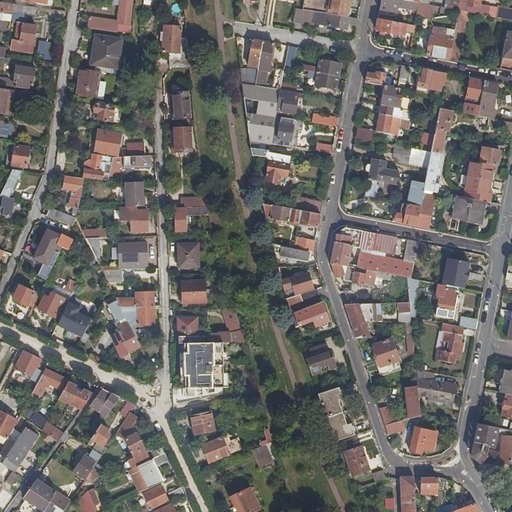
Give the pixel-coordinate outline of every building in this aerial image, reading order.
[(87,29),(130,34),(135,0),(121,0),(118,23),(84,17),(84,21),(88,22),(87,29)] [(304,0),(302,10),(349,18),(351,0),(304,0)] [(394,0),(380,0),(378,12),(390,14),(392,6),(398,7),(399,1),(394,0)] [(445,0),(444,10),(458,12),(460,0),(445,0)] [(467,0),(466,7),(479,9),(481,0),(467,0)] [(0,12),(3,13),(13,14),(13,12),(14,5),(0,2),(0,12)] [(40,16),(42,9),(14,5),(13,12),(40,16)] [(429,8),(429,7),(419,5),(417,16),(416,19),(429,22),(432,9),(429,8)] [(465,14),(467,14),(478,16),(479,9),(466,7),(465,14)] [(358,26),(359,20),(349,18),(302,10),(296,9),(294,22),(314,26),(315,23),(348,30),(349,24),(358,26)] [(498,20),(511,22),(511,16),(511,14),(499,11),(498,20)] [(448,61),(458,63),(467,14),(465,14),(458,12),(454,32),(448,61)] [(3,13),(1,22),(11,23),(13,14),(3,13)] [(399,18),(398,24),(406,26),(415,28),(416,19),(417,16),(408,15),(408,20),(399,18)] [(1,22),(0,21),(0,30),(10,31),(11,23),(1,22)] [(377,21),(375,31),(404,37),(406,26),(398,24),(377,21)] [(40,27),(28,25),(24,52),(36,53),(40,27)] [(170,54),(169,62),(170,69),(190,68),(188,46),(181,46),(182,29),(164,27),(163,54),(170,54)] [(427,57),(448,61),(454,32),(446,31),(446,32),(445,36),(442,36),(441,38),(431,36),(427,57)] [(511,34),(506,33),(499,71),(511,73),(511,34)] [(96,66),(116,69),(121,41),(96,37),(91,65),(96,66)] [(263,40),(251,38),(247,65),(259,66),(263,40)] [(259,66),(258,70),(256,85),(264,87),(268,64),(271,64),(275,43),(263,40),(259,66)] [(293,69),(297,46),(289,45),(285,67),(285,68),(293,69)] [(310,72),(339,78),(341,63),(321,60),(319,67),(303,65),(302,71),(310,72)] [(0,85),(27,90),(28,86),(31,86),(34,67),(15,64),(12,80),(5,79),(6,77),(0,76),(0,85)] [(285,68),(285,67),(278,65),(274,89),(281,90),(282,82),(285,68)] [(100,73),(115,75),(116,69),(96,66),(95,72),(100,73)] [(415,74),(416,69),(401,66),(400,70),(398,82),(397,88),(404,90),(408,72),(415,74)] [(240,67),(242,83),(256,85),(258,70),(240,67)] [(95,72),(80,70),(76,97),(96,100),(100,73),(95,72)] [(434,72),(425,70),(423,79),(419,79),(416,92),(429,95),(430,90),(434,72)] [(337,89),(339,78),(310,72),(309,77),(317,78),(316,85),(337,89)] [(442,74),(434,72),(430,90),(439,91),(439,89),(441,90),(442,86),(440,86),(442,74)] [(377,75),(369,73),(367,83),(383,86),(385,74),(378,73),(377,75)] [(485,82),(470,79),(467,99),(481,101),(485,82)] [(298,85),(282,82),(281,90),(297,93),(298,85)] [(499,85),(485,82),(481,101),(479,117),(489,119),(496,120),(497,111),(495,111),(499,85)] [(249,130),(253,150),(270,153),(272,143),(277,116),(278,111),(281,90),(274,89),(267,87),(264,87),(256,85),(242,83),(244,97),(258,100),(256,114),(247,113),(249,130)] [(384,86),(381,105),(382,106),(404,110),(407,110),(409,98),(395,96),(397,88),(384,86)] [(0,88),(0,112),(10,114),(13,91),(0,88)] [(298,99),(299,93),(297,93),(281,90),(278,111),(279,111),(279,115),(289,116),(289,112),(295,113),(296,111),(298,99)] [(191,118),(189,92),(173,94),(175,120),(191,118)] [(481,101),(467,99),(464,114),(479,117),(481,101)] [(115,106),(95,103),(92,119),(112,122),(115,106)] [(393,117),(402,119),(404,110),(382,106),(380,115),(393,117)] [(439,116),(437,129),(446,131),(451,132),(455,112),(449,111),(441,109),(439,116)] [(402,119),(409,121),(411,111),(407,110),(404,110),(402,119)] [(154,128),(154,113),(145,114),(146,121),(135,122),(136,130),(154,128)] [(380,115),(380,116),(377,132),(393,135),(393,130),(394,126),(392,126),(393,117),(380,115)] [(277,116),(272,143),(297,147),(300,131),(303,132),(305,121),(277,116)] [(327,125),(328,118),(315,116),(314,123),(327,125)] [(400,132),(401,127),(402,119),(393,117),(392,126),(394,126),(393,130),(400,132)] [(327,125),(335,127),(336,119),(328,118),(327,125)] [(401,127),(408,128),(409,121),(402,119),(401,127)] [(511,122),(496,120),(489,119),(488,127),(511,131),(511,122)] [(1,126),(0,134),(0,137),(5,138),(9,139),(11,126),(4,125),(4,126),(1,126)] [(190,153),(190,127),(176,128),(176,132),(173,132),(173,153),(190,153)] [(358,128),(356,139),(371,142),(373,131),(358,128)] [(443,145),(445,133),(446,131),(437,129),(436,134),(433,146),(432,154),(441,156),(443,145)] [(97,131),(94,153),(116,157),(120,135),(97,131)] [(433,146),(436,134),(425,132),(423,143),(433,146)] [(125,145),(126,157),(145,155),(144,143),(125,145)] [(332,154),(333,147),(317,144),(316,151),(332,154)] [(30,149),(15,147),(12,167),(27,168),(30,149)] [(392,161),(429,168),(432,154),(395,147),(392,161)] [(496,167),(499,167),(502,153),(484,149),(480,164),(496,167)] [(253,150),(254,158),(262,159),(289,164),(291,156),(270,153),(253,150)] [(429,168),(424,190),(434,192),(441,156),(432,154),(429,168)] [(84,178),(87,178),(108,181),(109,174),(99,172),(101,156),(91,155),(89,161),(88,161),(83,163),(82,169),(84,169),(83,178),(84,178)] [(109,174),(108,181),(108,183),(117,183),(117,173),(120,173),(120,168),(151,165),(150,155),(145,155),(126,157),(111,158),(109,174)] [(396,185),(399,171),(385,168),(387,162),(373,158),(371,166),(369,165),(366,166),(366,170),(367,171),(370,172),(365,196),(377,198),(379,186),(384,187),(384,183),(396,185)] [(289,164),(262,159),(269,167),(266,180),(286,184),(290,164),(289,164)] [(465,192),(490,197),(491,194),(492,194),(493,192),(492,191),(489,190),(492,175),(496,174),(496,173),(495,172),(496,167),(480,164),(471,162),(465,192)] [(13,197),(23,176),(13,172),(4,192),(13,197)] [(78,214),(84,178),(83,178),(66,176),(64,188),(71,189),(75,190),(74,197),(70,197),(68,206),(74,207),(73,214),(78,214)] [(135,206),(145,205),(144,182),(142,182),(128,182),(128,206),(135,206)] [(396,221),(396,223),(417,227),(424,194),(424,191),(410,189),(406,211),(400,209),(400,214),(398,213),(397,216),(394,216),(393,219),(396,221)] [(486,203),(489,203),(490,197),(465,192),(464,198),(486,203)] [(424,194),(417,227),(428,230),(435,196),(424,194)] [(14,199),(0,196),(0,208),(3,209),(3,217),(10,218),(14,199)] [(297,196),(294,209),(301,211),(321,215),(323,202),(297,196)] [(481,225),(486,203),(464,198),(455,196),(451,218),(466,222),(466,223),(481,225)] [(205,201),(205,198),(182,198),(182,208),(188,208),(206,207),(205,201)] [(263,202),(266,217),(299,223),(301,211),(294,209),(263,202)] [(128,206),(121,206),(119,206),(120,221),(128,220),(129,230),(146,230),(145,209),(136,209),(135,206),(128,206)] [(206,207),(188,208),(188,209),(175,210),(175,232),(185,232),(185,213),(189,213),(190,215),(208,214),(206,207)] [(52,208),(48,216),(73,227),(77,220),(77,219),(52,208)] [(301,211),(299,223),(318,227),(321,215),(301,211)] [(332,263),(350,267),(354,247),(361,248),(366,249),(395,255),(397,240),(398,239),(388,237),(346,229),(337,235),(332,263)] [(48,230),(41,244),(55,251),(61,237),(48,230)] [(100,251),(99,237),(85,237),(93,252),(98,252),(100,251)] [(298,245),(314,248),(316,240),(300,237),(298,245)] [(408,242),(397,240),(395,255),(405,257),(408,242)] [(415,260),(418,243),(409,241),(408,242),(405,257),(404,262),(365,254),(360,253),(358,269),(392,276),(407,279),(411,280),(415,260)] [(98,252),(93,252),(93,254),(101,269),(123,268),(131,268),(146,268),(145,242),(117,243),(118,265),(100,265),(99,255),(98,252)] [(298,248),(273,243),(274,249),(283,251),(282,256),(293,258),(292,262),(296,262),(297,259),(308,261),(310,251),(298,248)] [(423,261),(427,244),(418,243),(415,260),(423,261)] [(55,251),(41,244),(34,259),(47,266),(50,261),(51,262),(54,257),(52,256),(55,251)] [(197,244),(178,244),(178,267),(197,267),(197,244)] [(442,286),(464,291),(466,279),(467,273),(469,264),(448,259),(442,286)] [(355,268),(350,267),(332,263),(331,264),(336,281),(344,276),(351,283),(355,268)] [(123,268),(101,269),(107,281),(123,281),(123,268)] [(358,269),(355,268),(351,283),(351,284),(363,286),(364,283),(390,288),(392,276),(358,269)] [(282,279),(285,290),(293,287),(295,293),(314,288),(309,272),(282,279)] [(411,280),(407,279),(409,295),(417,296),(419,281),(411,280)] [(205,303),(204,281),(182,281),(182,303),(205,303)] [(29,306),(34,308),(39,297),(34,295),(34,293),(19,287),(13,301),(28,307),(29,306)] [(319,288),(287,298),(290,307),(323,298),(319,288)] [(459,293),(440,288),(437,297),(440,297),(437,309),(454,313),(459,293)] [(120,306),(153,306),(152,293),(135,293),(135,300),(117,300),(117,301),(120,306)] [(350,293),(341,296),(344,305),(355,305),(350,293)] [(61,320),(69,303),(71,301),(65,298),(62,303),(45,295),(38,309),(61,320)] [(108,306),(117,301),(117,300),(115,297),(103,303),(108,306)] [(110,337),(115,347),(130,339),(127,333),(132,331),(129,324),(120,306),(117,301),(108,306),(116,323),(121,321),(124,330),(110,337)] [(61,320),(58,325),(82,337),(91,321),(76,313),(78,308),(69,303),(61,320)] [(294,321),(296,327),(315,321),(317,326),(330,321),(325,303),(292,314),(294,321)] [(410,303),(399,304),(401,323),(405,323),(412,323),(411,318),(410,303)] [(344,305),(351,326),(365,322),(372,322),(371,304),(355,305),(344,305)] [(153,323),(153,306),(120,306),(129,324),(153,323)] [(244,335),(235,309),(221,309),(221,315),(229,315),(234,332),(231,332),(234,343),(246,342),(244,335)] [(468,329),(477,331),(479,321),(462,317),(460,327),(468,329)] [(198,318),(179,318),(179,339),(198,339),(198,318)] [(351,326),(356,339),(371,339),(365,322),(351,326)] [(405,323),(406,336),(413,336),(412,323),(405,323)] [(468,329),(460,327),(445,325),(443,332),(446,333),(442,352),(439,351),(437,361),(457,365),(458,360),(462,361),(468,329)] [(130,339),(115,347),(123,360),(130,357),(127,352),(140,346),(135,337),(132,331),(127,333),(130,339)] [(400,361),(392,339),(373,345),(381,368),(400,361)] [(209,343),(179,344),(180,388),(233,388),(232,342),(220,343),(209,343)] [(326,343),(304,350),(312,375),(323,371),(321,367),(329,364),(327,359),(331,357),(326,343)] [(32,377),(40,360),(24,352),(16,369),(32,377)] [(333,356),(331,357),(327,359),(329,364),(321,367),(323,371),(336,366),(333,356)] [(511,371),(502,369),(498,392),(504,393),(500,415),(511,417),(511,371)] [(66,380),(45,370),(36,388),(32,395),(36,397),(45,382),(49,384),(60,390),(66,380)] [(429,381),(430,373),(417,370),(418,378),(419,397),(451,403),(454,386),(429,381)] [(409,419),(421,416),(420,401),(419,397),(418,378),(411,379),(412,390),(406,390),(409,419)] [(46,389),(49,384),(45,382),(36,397),(39,398),(44,388),(46,389)] [(76,386),(69,382),(59,400),(70,405),(80,390),(76,387),(76,386)] [(22,396),(30,400),(32,395),(36,388),(27,384),(22,396)] [(336,398),(341,413),(351,409),(343,386),(341,387),(344,396),(336,398)] [(323,407),(327,418),(341,413),(336,398),(344,396),(341,387),(319,394),(323,407)] [(108,416),(120,397),(103,389),(92,406),(108,416)] [(82,412),(94,395),(85,390),(84,391),(80,390),(70,405),(82,412)] [(450,408),(451,403),(419,397),(420,401),(450,408)] [(130,413),(136,405),(129,402),(123,412),(129,415),(130,413)] [(351,409),(341,413),(344,425),(352,423),(356,434),(359,433),(351,409)] [(0,435),(8,440),(10,438),(19,421),(0,410),(0,435)] [(380,413),(385,426),(395,423),(391,410),(380,413)] [(195,434),(215,429),(211,412),(191,416),(195,434)] [(138,418),(130,413),(129,415),(119,431),(125,434),(135,458),(129,461),(133,470),(166,454),(162,446),(147,452),(134,424),(138,418)] [(327,418),(335,441),(356,434),(352,423),(344,425),(341,413),(327,418)] [(385,426),(388,435),(402,431),(399,422),(395,423),(385,426)] [(102,425),(88,446),(95,452),(102,456),(106,450),(103,448),(112,436),(109,434),(110,430),(102,425)] [(498,429),(478,425),(472,455),(482,463),(498,463),(499,455),(496,455),(496,452),(489,452),(489,447),(494,448),(498,429)] [(0,460),(3,463),(8,466),(12,470),(38,435),(27,427),(16,442),(10,438),(8,440),(0,455),(0,460)] [(50,437),(59,443),(65,435),(55,428),(50,437)] [(432,454),(436,434),(415,429),(410,452),(421,455),(422,452),(432,454)] [(259,447),(271,443),(268,430),(263,431),(266,441),(259,443),(259,447)] [(500,463),(511,462),(511,447),(511,431),(504,430),(500,463)] [(243,450),(239,438),(229,442),(227,436),(202,445),(209,463),(243,450)] [(259,447),(251,451),(258,467),(271,462),(269,456),(275,453),(271,443),(259,447)] [(370,469),(362,446),(346,452),(354,474),(370,469)] [(86,456),(75,474),(85,481),(102,456),(95,452),(90,458),(86,456)] [(141,494),(165,482),(157,466),(169,461),(166,454),(133,470),(130,471),(141,494)] [(0,490),(0,511),(8,511),(31,482),(12,470),(8,466),(0,477),(0,482),(4,485),(0,490)] [(372,470),(376,481),(386,477),(382,466),(372,470)] [(415,511),(412,476),(400,476),(401,511),(415,511)] [(438,495),(439,477),(422,477),(423,496),(438,495)] [(443,477),(439,477),(438,495),(438,509),(446,509),(446,506),(447,478),(443,477)] [(57,492),(38,480),(32,489),(51,502),(57,492)] [(153,510),(169,501),(161,486),(141,497),(144,503),(146,503),(150,511),(153,510)] [(172,500),(185,493),(182,488),(169,494),(172,500)] [(51,502),(32,489),(25,498),(47,511),(65,511),(66,511),(65,511),(51,502)] [(257,511),(260,511),(249,489),(229,498),(236,511),(257,511)] [(94,491),(90,493),(97,507),(101,505),(94,491)] [(72,502),(57,492),(51,502),(65,511),(72,502)] [(479,511),(474,503),(471,503),(470,498),(466,499),(467,505),(459,508),(445,511),(479,511)] [(395,499),(387,499),(387,508),(395,508),(395,499)] [(445,511),(459,508),(457,503),(453,505),(446,506),(446,509),(438,509),(438,511),(445,511)]
